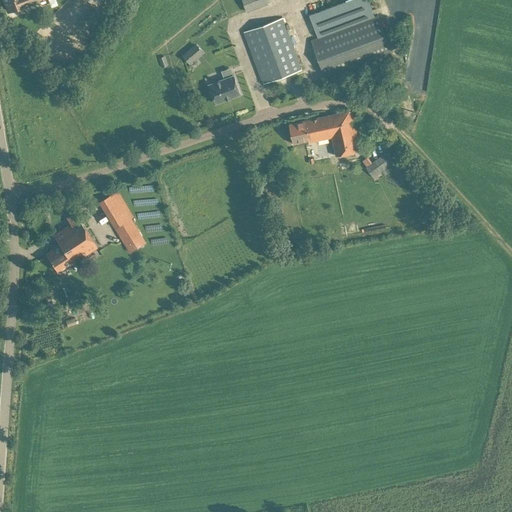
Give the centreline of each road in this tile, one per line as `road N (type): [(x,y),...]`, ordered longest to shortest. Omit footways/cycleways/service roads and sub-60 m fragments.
road 1 (unclassified): [(12,200),(301,107),(365,107)]
road 2 (unclassified): [(3,427),(12,200)]
road 3 (track): [(365,107),(395,126),(511,255)]
